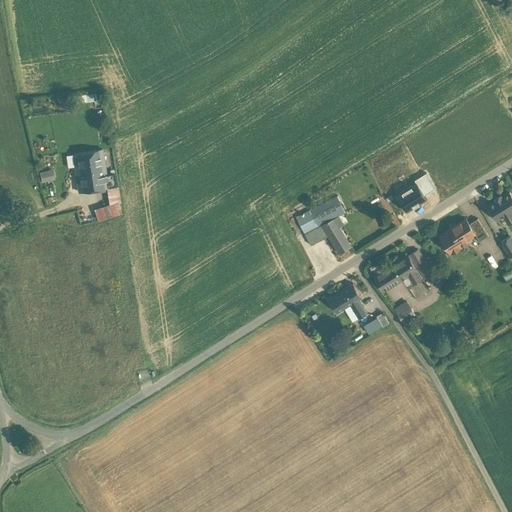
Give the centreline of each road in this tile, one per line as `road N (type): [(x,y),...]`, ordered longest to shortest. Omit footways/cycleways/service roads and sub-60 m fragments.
road 1 (unclassified): [(296,292),(67,435)]
road 2 (residential): [(511,161),(296,292)]
road 3 (track): [(430,369),(508,511)]
